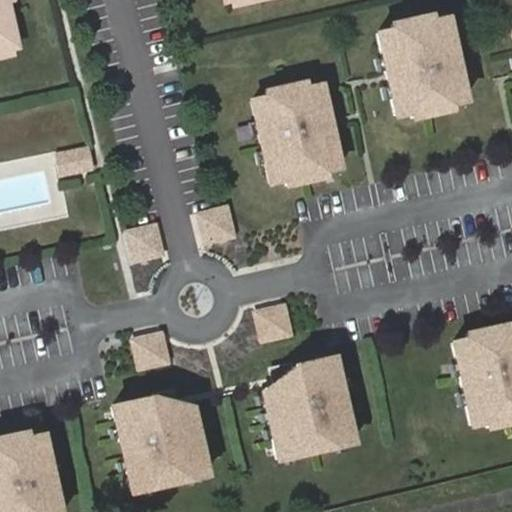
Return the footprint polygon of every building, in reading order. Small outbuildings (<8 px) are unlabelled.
[(0,0),(0,47),(19,44),(9,0),(0,0)] [(391,30),(375,33),(384,77),(395,121),(411,118),(412,123),(456,114),(455,108),(471,104),(452,16),(436,19),(434,13),(390,23),(391,30)] [(266,96),(250,100),(270,188),(286,185),(287,190),(332,180),(330,175),(346,171),(335,121),(326,83),(311,86),(309,80),(265,90),(266,96)] [(90,143),(59,150),(62,163),(93,155),(90,143)] [(207,239),(236,231),(228,202),(201,209),(207,239)] [(135,257),(164,250),(156,221),(128,228),(135,257)] [(286,300),(257,307),(264,336),(293,329),(286,300)] [(511,325),(509,326),(508,320),(468,328),(470,335),(455,338),(474,419),(489,415),(490,422),(511,416),(511,325)] [(135,336),(142,364),(170,358),(165,329),(135,336)] [(284,382),(277,383),(265,386),(281,454),(355,438),(348,403),(341,404),(338,388),(344,388),(337,353),(295,363),(279,366),(284,382)] [(276,379),(277,383),(284,382),(279,366),(295,363),(293,357),(272,362),(276,379)] [(156,388),(158,396),(172,393),(175,408),(183,406),(182,401),(177,384),(156,388)] [(172,393),(158,396),(116,405),(123,438),(130,436),(133,451),(127,452),(134,489),(209,473),(193,403),(183,406),(175,408),(172,393)] [(0,511),(57,511),(64,510),(45,431),(30,433),(28,428),(0,433),(0,511)]
